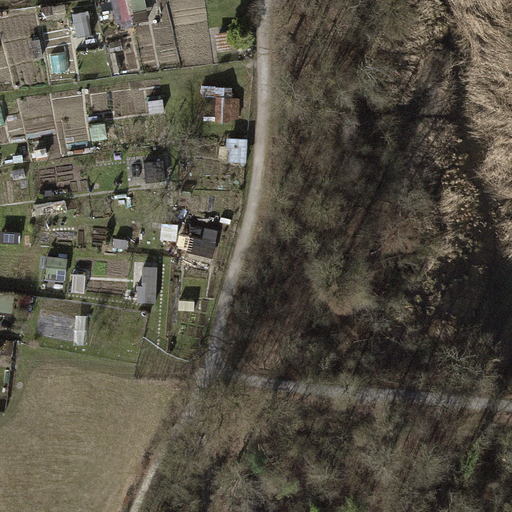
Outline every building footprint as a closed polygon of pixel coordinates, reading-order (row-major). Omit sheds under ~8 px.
[(113,0),(119,23),(149,16),(145,0),(113,0)] [(72,10),(73,24),(92,21),(90,7),(72,10)] [(235,32),(212,32),(212,48),(235,48),(235,32)] [(43,37),(33,39),(35,55),(44,53),(43,37)] [(124,50),(122,40),(112,43),(114,52),(124,50)] [(135,82),(136,90),(155,87),(154,79),(135,82)] [(236,86),(201,85),(201,98),(218,98),(217,121),(235,121),(236,86)] [(87,91),(89,108),(104,106),(102,89),(87,91)] [(92,124),(95,141),(111,138),(108,121),(92,124)] [(167,121),(158,122),(160,137),(169,136),(167,121)] [(250,137),(232,137),(231,146),(204,145),(204,161),(213,161),(212,190),(242,191),(243,162),(249,162),(250,137)] [(38,147),(39,158),(52,157),(51,146),(38,147)] [(120,158),(96,158),(95,191),(119,191),(120,158)] [(136,163),(139,179),(152,177),(149,161),(136,163)] [(30,168),(5,171),(9,200),(33,197),(30,168)] [(230,194),(202,192),(201,219),(229,220),(230,194)] [(160,193),(142,195),(143,204),(161,202),(160,193)] [(69,200),(31,205),(34,223),(71,218),(69,200)] [(183,233),(179,249),(217,259),(222,244),(183,233)] [(69,259),(50,257),(48,279),(67,281),(69,259)] [(160,266),(146,266),(145,283),(140,283),(139,302),(159,302),(160,266)] [(88,279),(74,277),(72,293),(86,294),(88,279)]
